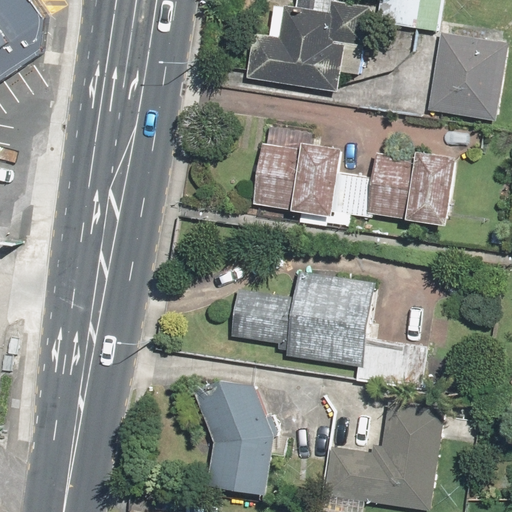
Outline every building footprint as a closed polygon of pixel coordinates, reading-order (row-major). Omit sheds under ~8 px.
[(0,0),(0,72),(46,45),(47,11),(38,0),(0,0)] [(335,91),(343,43),(368,47),(376,5),(346,0),(295,0),(294,7),(273,3),(269,33),(254,30),(246,77),(335,91)] [(436,32),(441,0),(380,0),(377,24),(436,32)] [(497,119),(508,41),(439,31),(427,108),(497,119)] [(353,227),(354,217),(449,223),(453,157),(374,151),(372,175),(336,172),(339,145),(313,142),(315,125),(272,120),(269,144),(260,142),(252,203),(301,210),(300,223),(353,227)] [(295,272),(292,295),(237,288),(232,337),(286,343),(285,359),(363,368),(373,282),(295,272)] [(255,385),(196,390),(210,442),(203,486),(263,496),(273,435),(255,385)] [(372,449),(330,444),(324,497),(429,511),(442,412),(386,405),(382,443),(373,442),(372,449)]
